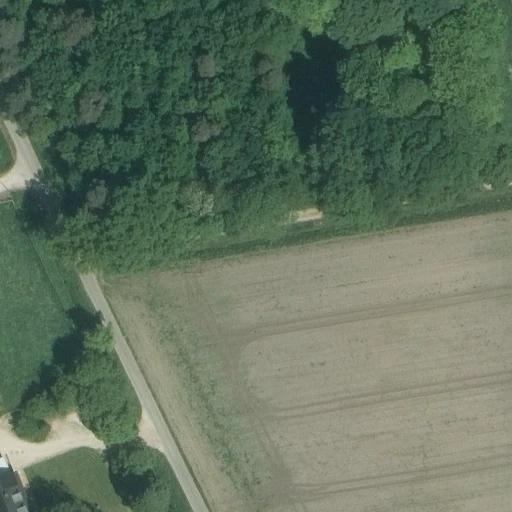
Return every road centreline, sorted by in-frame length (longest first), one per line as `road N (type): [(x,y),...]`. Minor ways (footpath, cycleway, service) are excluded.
road 1 (track): [(511,187),(85,258)]
road 2 (track): [(213,511),(85,258)]
road 3 (track): [(85,258),(7,96)]
road 4 (unknown): [(178,442),(66,457),(65,511)]
